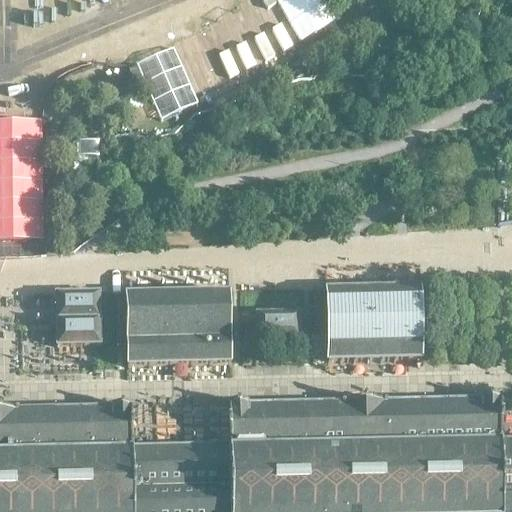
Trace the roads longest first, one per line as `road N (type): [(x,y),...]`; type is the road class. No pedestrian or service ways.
road 1 (residential): [(0,278),(511,255)]
road 2 (residential): [(0,390),(511,381)]
